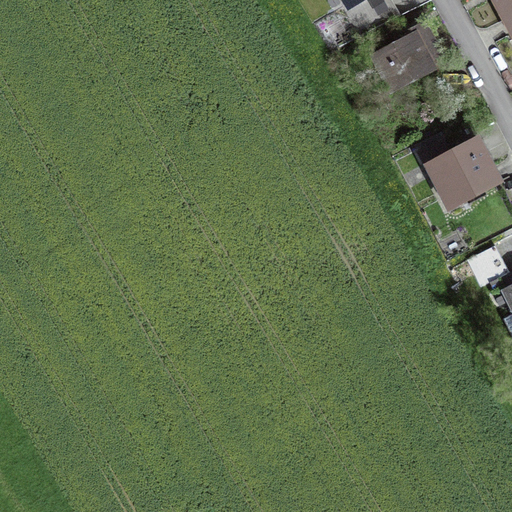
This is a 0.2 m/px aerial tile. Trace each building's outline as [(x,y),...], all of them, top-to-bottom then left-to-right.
[(334,0),(340,10),(357,0),(334,0)] [(511,0),(479,0),(476,2),(498,46),(511,38),(511,0)] [(416,30),(356,60),(376,100),(436,70),(416,30)] [(467,141),(409,171),(433,217),(491,187),(467,141)] [(511,284),(488,297),(511,343),(511,284)]
